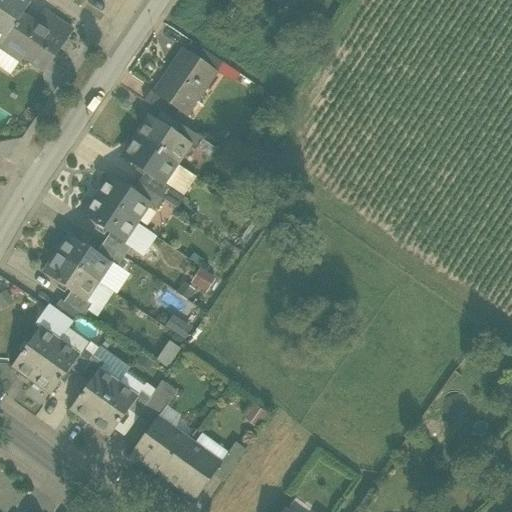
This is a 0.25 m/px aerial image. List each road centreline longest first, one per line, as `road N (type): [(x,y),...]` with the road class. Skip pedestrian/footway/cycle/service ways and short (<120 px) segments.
road 1 (residential): [(0,239),(125,47)]
road 2 (secondary): [(121,511),(0,421)]
